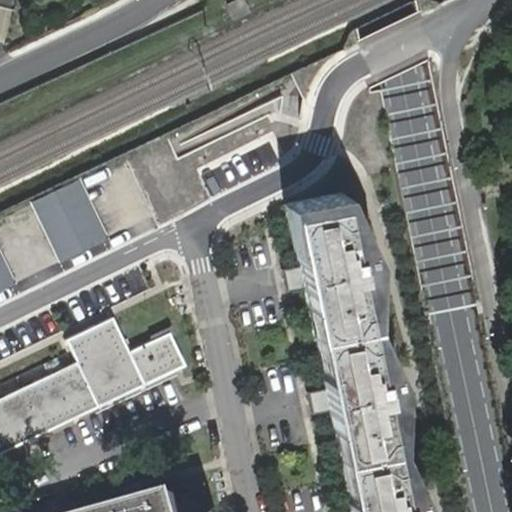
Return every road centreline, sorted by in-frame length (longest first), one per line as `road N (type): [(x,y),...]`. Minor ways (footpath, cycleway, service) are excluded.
road 1 (secondary): [(494,511),(385,0)]
road 2 (unclassified): [(456,35),(446,100),(511,415)]
road 3 (residential): [(189,229),(252,511)]
road 4 (unclassified): [(326,168),(323,127),(338,83),(424,33),(456,35)]
road 5 (residential): [(0,320),(189,229)]
road 6 (residential): [(158,0),(0,81)]
road 7 (residential): [(189,229),(291,177),(326,168)]
